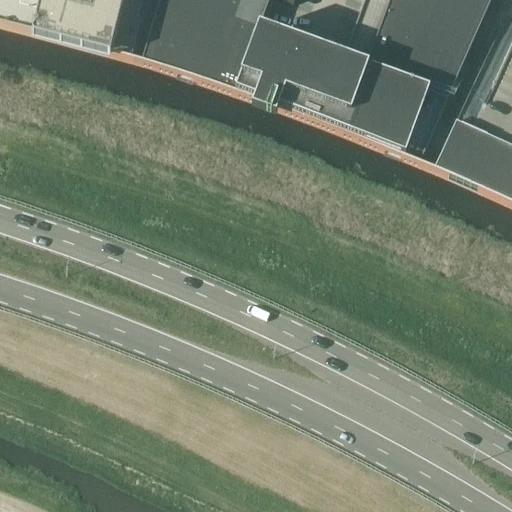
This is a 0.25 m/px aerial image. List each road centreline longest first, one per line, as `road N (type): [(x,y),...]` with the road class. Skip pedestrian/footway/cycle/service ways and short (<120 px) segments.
road 1 (primary): [(511,458),(374,378),(212,300),(0,220)]
road 2 (primary): [(0,287),(235,378),(485,511)]
road 3 (track): [(246,511),(0,399)]
